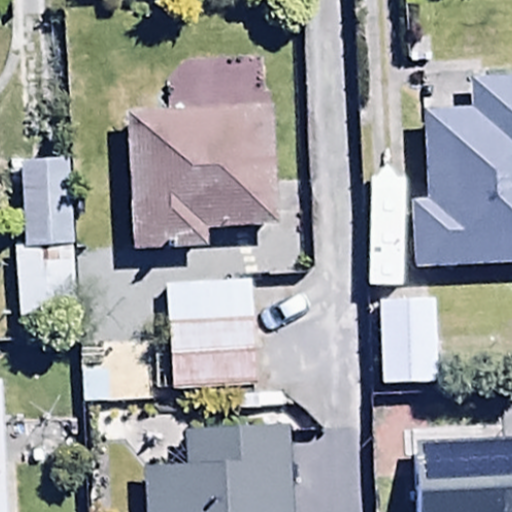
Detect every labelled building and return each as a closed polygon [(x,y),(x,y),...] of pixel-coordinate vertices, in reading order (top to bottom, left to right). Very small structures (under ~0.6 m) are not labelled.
[(511,277),(511,88),(469,91),(470,121),(422,123),(426,212),(408,213),(411,282),(511,277)] [(272,118),(126,125),(131,261),(205,258),(204,241),(298,237),(296,189),(275,190),(272,118)] [(74,325),(69,170),(18,172),(21,255),(12,255),(14,327),(74,325)] [(251,288),(163,293),(169,398),(257,393),(251,288)] [(437,308),(376,309),(378,399),(439,398),(437,308)] [(289,511),(286,439),(183,444),(185,482),(142,483),(143,511),(289,511)] [(511,511),(511,450),(414,454),(416,511),(511,511)]
